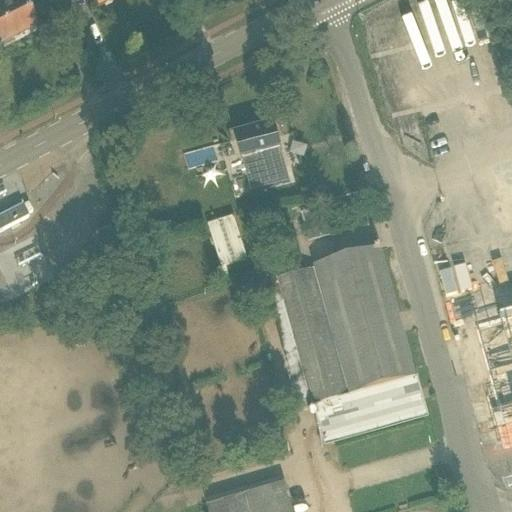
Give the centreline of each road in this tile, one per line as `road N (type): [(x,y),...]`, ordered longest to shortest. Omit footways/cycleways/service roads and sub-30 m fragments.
road 1 (unclassified): [(473,511),(419,280),(330,0)]
road 2 (secondary): [(0,166),(326,0)]
